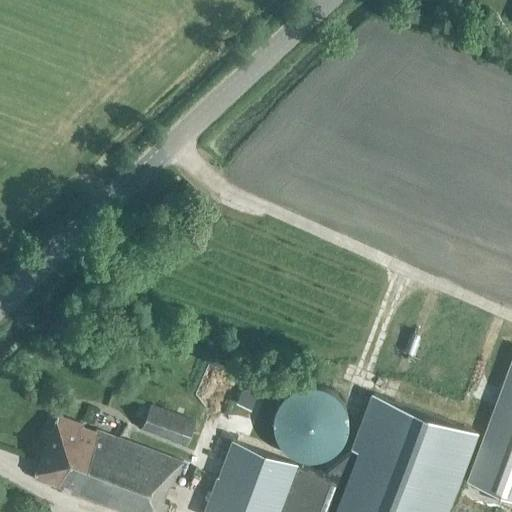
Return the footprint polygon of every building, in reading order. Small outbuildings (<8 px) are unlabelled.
[(302,10),(286,25),(296,36),(312,21),(302,10)] [(471,350),(477,323),(466,320),(460,347),(471,350)] [(346,427),(346,423),(346,419),(345,415),(344,411),(342,406),(340,402),(336,398),(333,395),(328,391),(324,389),(319,387),(314,386),(309,386),(304,386),(300,387),(295,389),(292,390),(288,392),(285,395),(282,398),(279,402),(276,406),(274,410),(273,415),(272,420),(272,426),(273,431),(274,436),(276,440),(279,445),(282,448),(285,451),(288,454),(292,456),(295,458),(300,459),(304,460),(309,460),(314,460),(319,459),(324,457),(328,455),(333,452),(336,448),(340,444),(342,440),(344,436),(345,431),(346,427)] [(148,404),(140,427),(188,445),(196,421),(148,404)] [(43,438),(46,439),(32,477),(127,511),(162,511),(167,500),(160,498),(166,482),(173,484),(182,461),(56,414),(49,431),(46,430),(43,438)] [(273,511),(511,511),(511,487),(355,429),(351,443),(329,460),(324,473),(300,464),(296,474),(219,446),(204,486),(273,511)]
